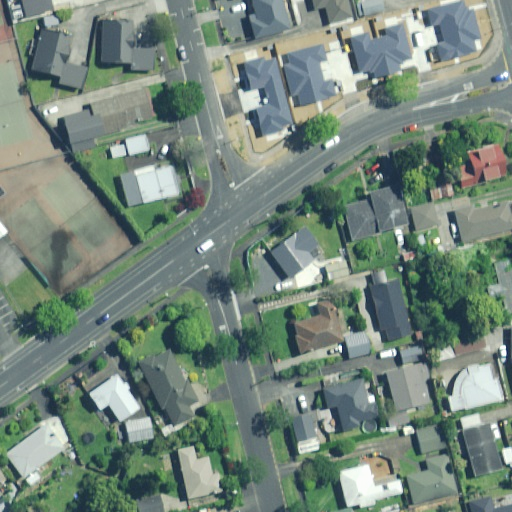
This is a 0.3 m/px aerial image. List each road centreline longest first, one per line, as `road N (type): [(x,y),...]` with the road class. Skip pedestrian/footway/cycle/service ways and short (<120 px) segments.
road 1 (tertiary): [(246,207),(366,126),(511,84)]
road 2 (residential): [(274,511),(221,305),(193,247)]
road 3 (tertiary): [(0,387),(193,247)]
road 4 (residential): [(246,207),(218,147),(179,0)]
